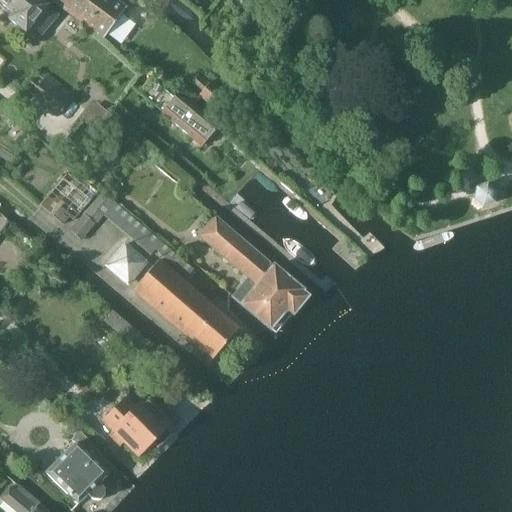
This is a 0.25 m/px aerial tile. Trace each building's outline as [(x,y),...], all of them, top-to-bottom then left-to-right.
[(0,0),(0,3),(12,14),(8,19),(24,33),(48,6),(41,0),(0,0)] [(49,0),(103,39),(126,8),(114,0),(49,0)] [(208,84),(199,76),(191,85),(201,94),(197,97),(198,97),(216,113),(230,98),(211,81),(208,84)] [(57,86),(48,78),(32,98),(41,106),(57,86)] [(217,127),(178,94),(174,99),(152,81),(140,95),(162,113),(161,114),(201,147),(217,127)] [(13,183),(31,198),(61,164),(44,148),(13,183)] [(79,214),(98,194),(72,170),(53,190),(54,191),(40,206),(63,227),(70,220),(72,222),(79,214)] [(474,199),(483,207),(493,203),(495,192),(487,185),(477,189),(474,199)] [(162,246),(102,192),(98,196),(84,212),(99,225),(107,216),(153,258),(157,254),(186,278),(195,269),(185,259),(182,262),(163,245),(162,246)] [(69,230),(81,241),(94,226),(83,215),(69,230)] [(269,330),(274,335),(291,315),(292,316),(307,299),(301,294),(302,292),(215,219),(199,237),(248,279),(232,298),(269,330)] [(108,262),(131,283),(151,261),(128,240),(108,262)] [(216,297),(209,304),(159,261),(132,292),(212,360),(239,329),(221,314),(227,307),(216,297)] [(148,319),(139,329),(170,355),(179,345),(148,319)] [(136,457),(142,463),(170,435),(164,430),(173,421),(163,412),(162,413),(146,398),(137,407),(127,398),(103,422),(137,456),(136,457)] [(113,469),(78,432),(72,442),(75,445),(46,473),(77,504),(87,494),(92,499),(99,499),(102,496),(102,490),(97,484),(113,469)] [(14,492),(10,487),(0,498),(0,499),(15,511),(38,511),(36,509),(40,504),(20,486),(14,492)]
